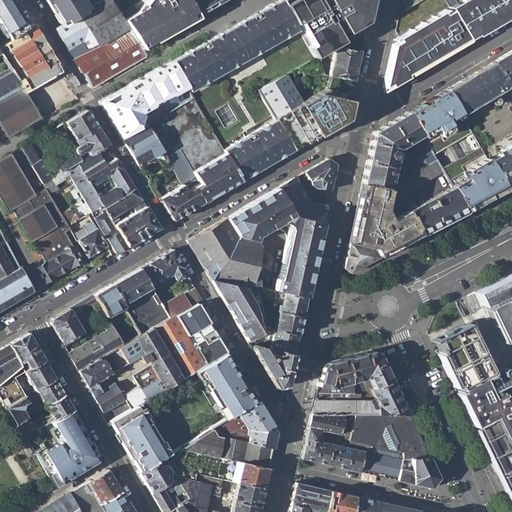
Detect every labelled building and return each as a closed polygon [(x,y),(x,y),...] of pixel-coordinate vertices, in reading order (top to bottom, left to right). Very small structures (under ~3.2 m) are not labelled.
[(10,0),(0,0),(0,43),(27,25),(10,0)] [(45,0),(61,26),(79,15),(86,11),(86,8),(88,7),(83,0),(45,0)] [(72,58),(90,87),(145,55),(141,49),(127,28),(121,18),(109,0),(99,0),(88,7),(86,8),(86,11),(79,15),(61,26),(55,29),(68,50),(72,58)] [(141,49),(197,15),(196,13),(188,0),(146,0),(144,3),(146,5),(121,18),(127,28),(141,49)] [(279,0),(274,0),(170,60),(188,91),(191,97),(219,144),(222,149),(274,119),(271,114),(256,89),(285,73),(313,57),(297,29),(279,0)] [(188,0),(196,13),(219,0),(188,0)] [(316,0),(279,0),(297,29),(313,57),(318,54),(334,45),(341,41),(333,26),(340,22),(344,29),(367,17),(370,0),(316,0)] [(401,0),(400,4),(398,15),(401,13),(422,1),(421,0),(401,0)] [(479,34),(511,14),(511,0),(459,0),(449,6),(468,38),(477,33),(479,34)] [(382,90),(469,39),(468,38),(449,6),(392,42),(381,89),(382,90)] [(27,25),(0,43),(0,54),(6,63),(9,67),(15,77),(21,85),(24,90),(60,70),(51,55),(43,41),(34,27),(31,22),(27,25)] [(361,40),(364,28),(344,40),(347,46),(350,47),(361,40)] [(359,50),(334,45),(318,54),(324,73),(328,74),(353,79),(359,50)] [(511,49),(492,61),(506,85),(508,84),(511,81),(511,49)] [(318,54),(285,73),(289,79),(301,73),(304,77),(324,73),(318,54)] [(98,101),(120,138),(144,124),(191,97),(188,91),(170,60),(98,101)] [(460,113),(506,85),(492,61),(445,89),(460,113)] [(0,97),(21,85),(15,77),(9,67),(0,72),(0,97)] [(285,73),(256,89),(271,114),(274,119),(289,110),(296,106),(303,103),(289,79),(285,73)] [(274,119),(291,149),(306,140),(313,136),(320,132),(344,118),(348,100),(349,96),(353,79),(328,74),(325,91),(319,94),(303,103),(296,106),(289,110),(274,119)] [(510,88),(508,84),(460,113),(471,132),(479,146),(486,157),(487,159),(497,154),(495,150),(511,141),(511,98),(506,101),(501,93),(510,88)] [(0,124),(7,135),(39,117),(39,116),(36,110),(27,95),(24,90),(21,85),(0,97),(0,124)] [(460,113),(445,89),(407,111),(421,135),(425,142),(432,154),(446,146),(451,143),(471,132),(460,113)] [(191,97),(144,124),(158,145),(161,151),(164,157),(181,148),(194,169),(191,171),(195,176),(199,183),(192,187),(200,202),(239,179),(224,153),(222,149),(219,144),(191,97)] [(74,138),(95,126),(84,109),(75,115),(64,121),(74,138)] [(372,131),(361,181),(388,188),(395,159),(396,158),(398,151),(397,150),(397,148),(421,135),(407,111),(372,131)] [(239,179),(291,149),(274,119),(222,149),(224,153),(239,179)] [(161,151),(158,145),(144,124),(120,138),(137,165),(161,151)] [(106,143),(95,126),(74,138),(73,139),(76,145),(73,146),(72,148),(72,150),(73,151),(74,153),(76,153),(77,153),(79,152),(84,150),(87,154),(97,148),(106,143)] [(497,154),(487,159),(505,189),(506,190),(511,186),(511,141),(495,150),(497,154)] [(20,148),(31,164),(39,159),(29,142),(20,148)] [(413,172),(435,159),(432,154),(425,142),(416,146),(420,153),(407,161),(413,172)] [(108,146),(106,143),(97,148),(87,154),(79,159),(75,162),(80,171),(84,177),(105,164),(106,163),(103,158),(99,151),(108,146)] [(459,157),(451,143),(446,146),(454,160),(459,157)] [(450,185),(451,186),(451,187),(465,211),(506,190),(505,189),(487,159),(486,157),(479,146),(459,157),(454,160),(440,167),(442,171),(450,185)] [(194,169),(181,148),(164,157),(181,184),(195,176),(191,171),(194,169)] [(75,162),(79,159),(76,153),(74,153),(73,151),(53,163),(58,172),(64,168),(75,162)] [(69,248),(72,246),(63,232),(69,228),(67,225),(60,213),(48,194),(45,188),(33,195),(9,154),(0,159),(0,202),(6,211),(16,205),(19,210),(22,215),(15,219),(28,241),(32,240),(41,256),(44,262),(62,251),(69,248)] [(105,164),(84,177),(90,187),(108,176),(114,186),(96,197),(101,205),(103,207),(121,196),(127,192),(134,189),(121,168),(119,164),(115,158),(106,163),(105,164)] [(319,188),(328,190),(334,164),(326,158),(304,171),(308,180),(309,184),(314,188),(319,188)] [(39,159),(31,164),(41,182),(51,176),(40,159),(39,159)] [(413,172),(393,184),(400,196),(442,171),(440,167),(435,159),(413,172)] [(90,212),(97,208),(101,205),(96,197),(90,187),(84,177),(80,171),(75,162),(64,168),(68,175),(90,212)] [(58,172),(51,176),(55,183),(64,178),(63,177),(68,175),(64,168),(58,172)] [(55,183),(51,176),(41,182),(45,188),(48,194),(58,188),(55,183)] [(286,181),(277,187),(293,214),(321,221),(325,206),(308,202),(294,177),(286,181)] [(393,184),(388,188),(361,181),(358,194),(348,242),(374,247),(378,256),(421,235),(407,210),(393,184)] [(181,184),(158,197),(171,219),(200,202),(192,187),(185,191),(182,186),(181,184)] [(293,214),(277,187),(224,217),(236,235),(255,240),(256,236),(273,226),(278,227),(282,229),(285,232),(287,239),(282,261),(280,269),(279,276),(275,291),(282,292),(304,297),(307,283),(309,276),(311,267),(321,221),(293,214)] [(451,187),(407,210),(421,235),(465,211),(451,187)] [(121,196),(103,207),(105,210),(109,218),(132,205),(135,210),(143,204),(140,199),(134,189),(127,192),(121,196)] [(117,230),(126,245),(157,227),(143,204),(135,210),(113,223),(117,230)] [(114,253),(126,245),(117,230),(113,223),(109,218),(105,210),(103,207),(101,205),(97,208),(99,212),(100,211),(101,212),(93,217),(105,237),(114,253)] [(69,208),(60,213),(67,225),(78,219),(74,212),(72,214),(69,208)] [(185,240),(209,279),(244,287),(248,284),(250,285),(257,287),(260,287),(260,282),(259,278),(257,275),(252,272),(253,267),(261,269),(263,261),(255,259),(258,245),(255,240),(236,235),(224,217),(185,240)] [(87,233),(96,228),(91,221),(83,226),(83,227),(87,233)] [(76,240),(87,233),(83,227),(72,234),(76,240)] [(87,233),(76,240),(86,257),(106,245),(96,228),(87,233)] [(0,233),(0,308),(30,290),(18,267),(0,233)] [(348,242),(342,267),(349,271),(378,256),(374,247),(348,242)] [(81,260),(73,245),(72,246),(69,248),(62,251),(44,262),(41,264),(34,268),(43,282),(49,279),(53,276),(71,266),(78,262),(81,260)] [(146,263),(138,268),(149,286),(157,281),(171,273),(174,279),(178,277),(182,282),(188,278),(185,273),(181,267),(178,262),(170,248),(146,263)] [(123,308),(138,334),(151,327),(168,318),(161,306),(149,286),(138,268),(109,284),(120,303),(122,306),(123,308)] [(511,271),(483,286),(474,290),(480,304),(482,303),(497,334),(500,339),(511,333),(511,271)] [(267,327),(257,287),(250,285),(248,284),(244,287),(209,279),(223,303),(246,341),(262,332),(261,330),(267,327)] [(123,308),(122,306),(120,303),(109,284),(92,294),(96,300),(105,316),(117,309),(118,311),(123,308)] [(275,291),(260,287),(263,299),(269,300),(267,309),(275,310),(277,311),(300,316),(304,297),(282,292),(275,291)] [(183,294),(189,305),(196,302),(200,299),(194,288),(183,294)] [(80,309),(96,300),(92,294),(50,318),(49,322),(61,343),(82,332),(79,326),(81,325),(78,320),(84,316),(80,309)] [(183,294),(161,306),(168,318),(174,314),(189,305),(183,294)] [(216,336),(207,322),(196,302),(189,305),(174,314),(168,318),(151,327),(181,378),(197,368),(203,364),(224,352),(225,351),(216,336)] [(270,328),(273,329),(296,334),(300,316),(277,311),(276,316),(267,314),(270,328)] [(66,352),(77,370),(110,351),(121,344),(108,322),(93,330),(96,335),(66,352)] [(453,328),(429,339),(436,353),(453,387),(456,386),(459,391),(456,393),(472,425),(475,424),(477,427),(474,429),(493,469),(497,477),(502,488),(511,508),(511,419),(494,383),(485,387),(484,383),(492,379),(465,322),(453,328)] [(121,344),(110,351),(119,368),(125,364),(126,363),(126,362),(138,356),(141,361),(145,359),(151,367),(147,370),(145,366),(139,370),(132,374),(138,385),(146,399),(181,378),(151,327),(138,334),(121,344)] [(273,329),(268,348),(279,351),(291,354),(296,334),(273,329)] [(26,332),(7,343),(20,366),(25,363),(28,368),(42,359),(27,333),(26,332)] [(0,347),(0,384),(11,378),(13,377),(23,371),(20,366),(7,343),(0,347)] [(284,386),(291,354),(279,351),(279,354),(270,352),(268,348),(252,345),(250,346),(274,387),(284,386)] [(370,387),(389,379),(377,353),(368,349),(323,361),(318,369),(315,385),(332,385),(351,380),(364,376),(370,387)] [(87,386),(119,368),(110,351),(77,370),(87,386)] [(231,363),(224,352),(203,364),(197,368),(216,401),(220,406),(226,417),(234,413),(246,405),(254,401),(246,388),(248,387),(233,362),(231,363)] [(53,378),(42,359),(28,368),(23,371),(28,379),(26,380),(29,384),(30,384),(34,389),(35,389),(53,378)] [(145,359),(141,361),(145,366),(147,370),(151,367),(145,359)] [(119,368),(87,386),(92,395),(114,382),(131,373),(125,364),(119,368)] [(506,370),(506,369),(506,367),(505,366),(504,365),(503,365),(502,364),(500,365),(499,365),(498,366),(497,368),(497,369),(498,371),(499,372),(500,373),(501,373),(503,373),(504,373),(505,372),(506,370)] [(494,383),(511,374),(511,369),(492,379),(484,383),(485,387),(494,383)] [(21,395),(22,396),(24,395),(19,388),(13,377),(11,378),(21,395)] [(0,384),(0,400),(4,407),(22,396),(21,395),(11,378),(0,384)] [(63,394),(53,378),(35,389),(44,405),(63,394)] [(373,413),(406,413),(389,379),(370,387),(366,388),(370,397),(374,404),(373,413)] [(332,385),(315,385),(312,397),(309,412),(343,413),(347,413),(352,413),(373,413),(374,404),(370,397),(357,397),(357,391),(350,391),(351,380),(332,385)] [(124,399),(122,395),(114,382),(92,395),(102,412),(124,399)] [(141,401),(146,399),(138,385),(122,395),(124,399),(129,408),(136,405),(141,401)] [(71,408),(63,394),(44,405),(51,417),(45,420),(47,422),(49,421),(71,408)] [(24,395),(22,396),(4,407),(13,423),(24,417),(20,409),(21,404),(27,401),(24,395)] [(226,417),(210,427),(214,435),(222,437),(243,441),(245,441),(271,446),(274,432),(270,426),(255,400),(254,401),(246,405),(234,413),(226,417)] [(129,408),(108,421),(137,470),(141,468),(158,458),(162,455),(164,454),(170,451),(141,401),(136,405),(129,408)] [(71,408),(49,421),(60,439),(67,450),(62,454),(55,442),(34,454),(53,486),(100,458),(71,408)] [(343,413),(309,412),(306,426),(320,429),(324,430),(338,433),(343,413)] [(426,455),(406,413),(373,413),(352,413),(346,439),(344,445),(364,450),(366,450),(367,444),(397,450),(399,450),(400,458),(409,457),(426,455)] [(31,428),(24,417),(13,423),(21,437),(23,436),(35,429),(33,427),(31,428)] [(320,429),(306,426),(299,457),(359,471),(364,450),(344,445),(330,442),(331,439),(322,437),(321,440),(317,440),(319,434),(324,432),(324,430),(320,429)] [(241,462),(266,467),(271,446),(245,441),(243,441),(222,437),(214,435),(210,427),(176,447),(218,457),(234,460),(241,462)] [(33,451),(28,442),(23,445),(28,453),(33,451)] [(395,479),(400,458),(396,457),(397,450),(367,444),(366,450),(364,450),(359,471),(395,479)] [(218,457),(176,447),(170,451),(164,454),(162,455),(168,465),(175,476),(192,480),(194,472),(222,479),(230,480),(236,481),(261,487),(266,467),(241,462),(234,460),(218,457)] [(436,477),(426,455),(409,457),(400,458),(398,466),(395,479),(411,483),(428,487),(436,477)] [(137,470),(136,471),(149,492),(161,485),(171,479),(169,476),(171,474),(169,472),(170,469),(167,463),(164,463),(162,464),(158,458),(141,468),(137,470)] [(90,479),(87,480),(105,511),(131,511),(106,469),(90,479)] [(222,479),(194,472),(192,480),(211,484),(220,486),(222,479)] [(149,492),(160,511),(164,511),(167,510),(172,508),(174,507),(179,503),(174,495),(169,499),(166,493),(173,489),(176,495),(183,490),(175,476),(171,479),(161,485),(149,492)] [(179,503),(184,511),(220,511),(211,510),(205,509),(209,494),(218,496),(220,486),(211,484),(192,480),(175,476),(183,490),(187,497),(179,503)] [(105,511),(87,480),(68,492),(77,508),(76,508),(78,511),(105,511)] [(255,511),(261,487),(236,481),(228,511),(255,511)] [(329,490),(294,481),(292,493),(290,503),(307,507),(316,509),(325,511),(327,501),(329,490)] [(349,511),(354,495),(329,490),(327,501),(325,511),(324,511),(349,511)] [(68,492),(34,511),(78,511),(76,508),(77,508),(68,492)] [(377,511),(380,501),(354,495),(349,511),(377,511)] [(427,511),(418,510),(380,501),(377,511),(427,511)] [(164,511),(184,511),(179,503),(174,507),(172,508),(167,510),(164,511)] [(306,511),(307,507),(290,503),(287,511),(324,511),(325,511),(316,509),(315,511),(306,511)]
